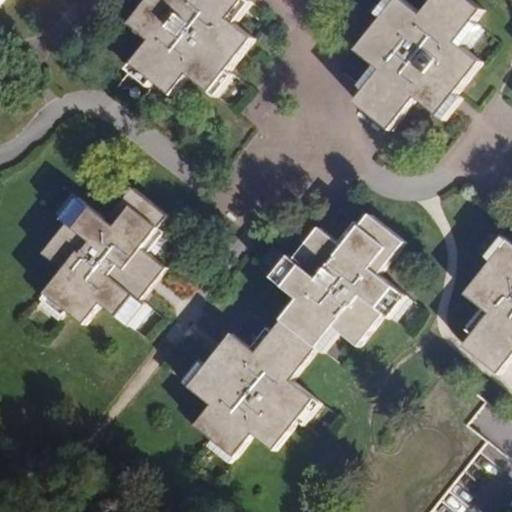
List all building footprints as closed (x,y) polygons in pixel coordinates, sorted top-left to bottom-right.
[(0,0),(0,2),(9,9),(16,0),(0,0)] [(247,7),(237,0),(197,0),(187,13),(177,5),(166,18),(182,31),(176,40),(145,15),(121,46),(143,64),(124,87),(164,119),(180,98),(201,115),(246,60),(220,40),(247,7)] [(482,34),(446,5),(420,38),(397,21),(355,74),(378,93),(352,127),(389,156),(415,123),(426,131),(437,117),(421,104),(427,97),(454,118),(479,86),(455,67),(482,34)] [(167,234),(131,205),(104,238),(80,219),(39,269),(60,287),(39,311),(79,342),(95,323),(118,342),(145,308),(117,285),(124,277),(139,289),(149,276),(138,268),(167,234)] [(406,269),(371,240),(345,273),(333,263),(322,276),(338,289),(331,298),(302,273),(293,284),(276,305),(297,322),(254,376),(241,366),(230,377),(246,391),(239,399),(210,375),(183,408),(206,426),(189,447),(229,480),(249,456),(272,475),(313,424),(290,405),(333,352),(358,373),(383,341),(401,319),(380,301),(406,269)] [(511,243),(494,265),(468,296),(483,309),(493,317),(475,338),(467,349),(501,377),(511,364),(511,243)] [(293,284),(287,279),(270,300),(276,305),(293,284)] [(493,317),(483,309),(470,333),(475,338),(493,317)] [(409,326),(401,319),(383,341),(392,348),(409,326)] [(511,511),(511,452),(445,397),(348,511),(511,511)]
